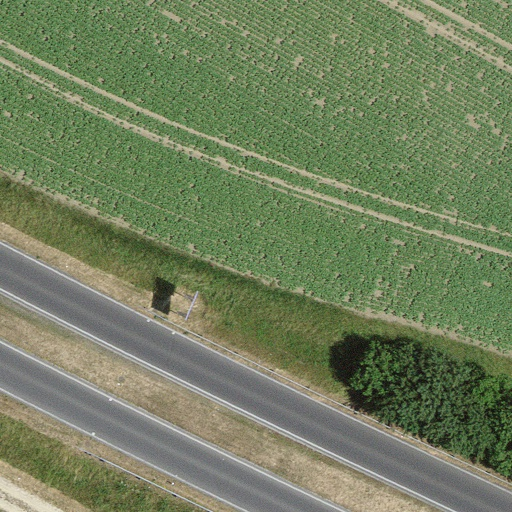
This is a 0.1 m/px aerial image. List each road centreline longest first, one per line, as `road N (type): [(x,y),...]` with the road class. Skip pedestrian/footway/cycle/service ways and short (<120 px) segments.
road 1 (secondary): [(505,511),(0,265)]
road 2 (secondary): [(0,365),(295,511)]
